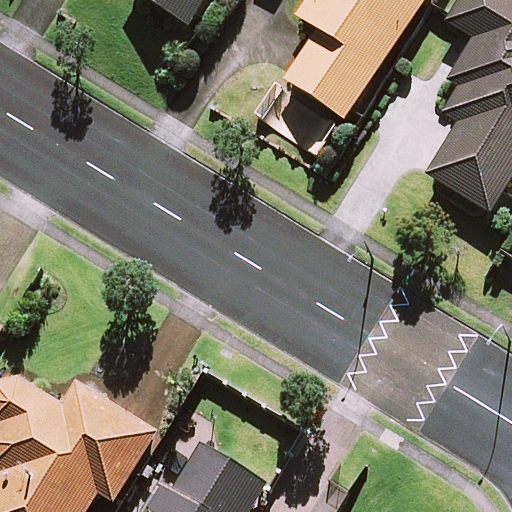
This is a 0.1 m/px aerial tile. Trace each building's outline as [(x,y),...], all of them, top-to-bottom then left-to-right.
[(136,0),(191,32),(210,0),(136,0)] [(315,0),(299,24),(321,39),(288,87),(346,127),(432,0),(315,0)] [(511,0),(466,0),(448,29),(476,46),(450,87),(461,94),(445,119),(461,129),(428,182),(498,226),(511,203),(511,0)] [(0,424),(1,425),(0,425),(0,473),(4,476),(0,481),(0,511),(91,511),(100,498),(117,508),(159,439),(84,394),(71,415),(8,377),(0,390),(0,424)] [(254,511),(267,491),(181,440),(158,479),(166,484),(149,511),(254,511)]
